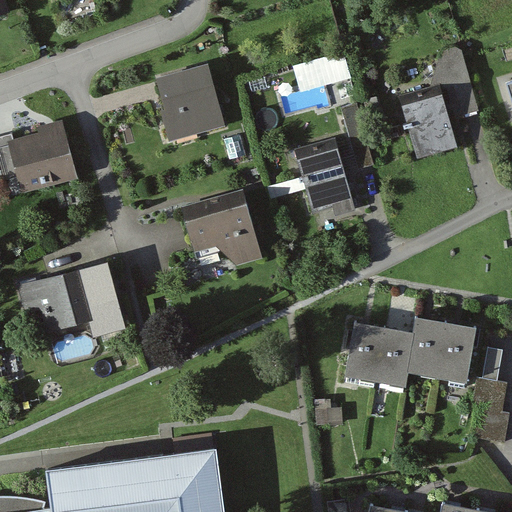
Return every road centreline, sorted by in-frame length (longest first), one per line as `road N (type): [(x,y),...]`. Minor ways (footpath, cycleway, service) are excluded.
road 1 (residential): [(133,247),(70,64)]
road 2 (residential): [(364,276),(511,200)]
road 3 (residential): [(197,0),(193,18),(177,27),(70,64)]
